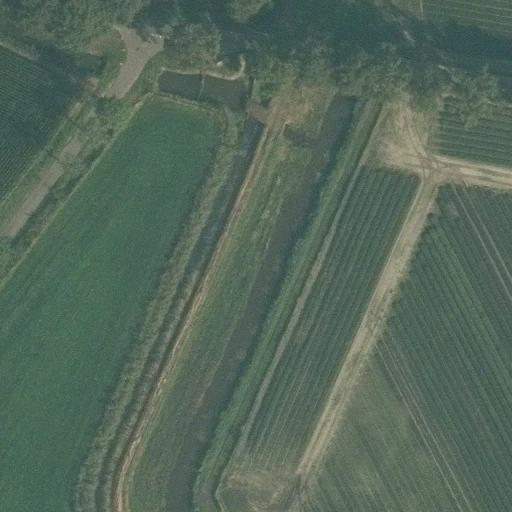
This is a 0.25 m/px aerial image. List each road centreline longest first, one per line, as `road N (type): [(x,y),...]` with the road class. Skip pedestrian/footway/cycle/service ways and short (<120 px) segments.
road 1 (unclassified): [(511,88),(152,27)]
road 2 (unclassified): [(0,245),(125,79),(152,27)]
road 3 (track): [(0,3),(101,44),(152,27)]
